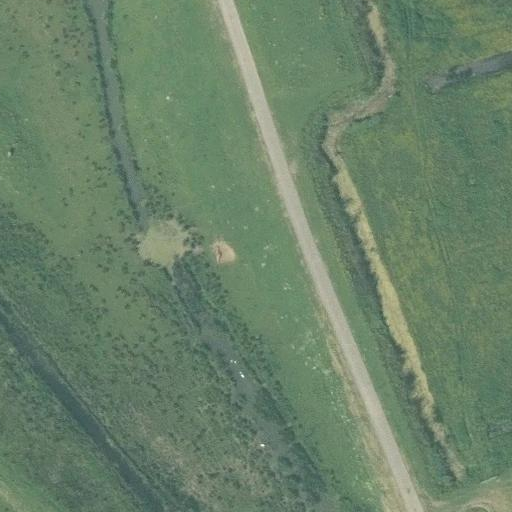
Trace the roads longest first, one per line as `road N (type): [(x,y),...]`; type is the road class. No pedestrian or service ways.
road 1 (track): [(418,511),(487,491),(403,0)]
road 2 (unclassified): [(418,511),(217,0)]
